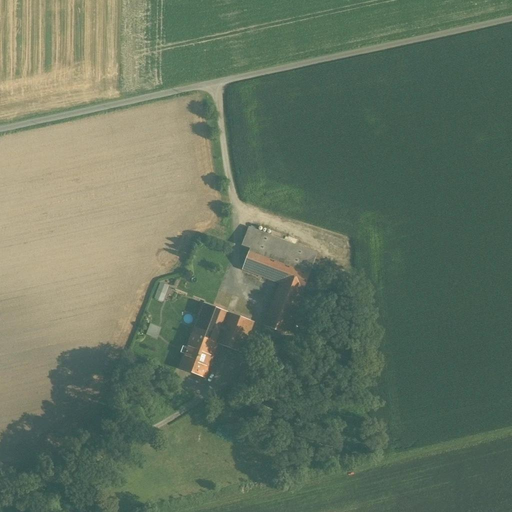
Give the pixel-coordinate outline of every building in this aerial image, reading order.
[(323,248),(252,221),(245,240),(254,243),(246,265),(283,278),(267,321),(292,330),(323,248)] [(157,297),(165,301),(171,285),(163,281),(157,297)] [(257,315),(208,297),(183,363),(210,373),(223,339),(245,347),(257,315)] [(159,341),(164,326),(152,322),(147,337),(159,341)] [(260,362),(250,358),(243,377),(253,381),(260,362)] [(228,427),(248,433),(252,420),(231,414),(228,427)]
